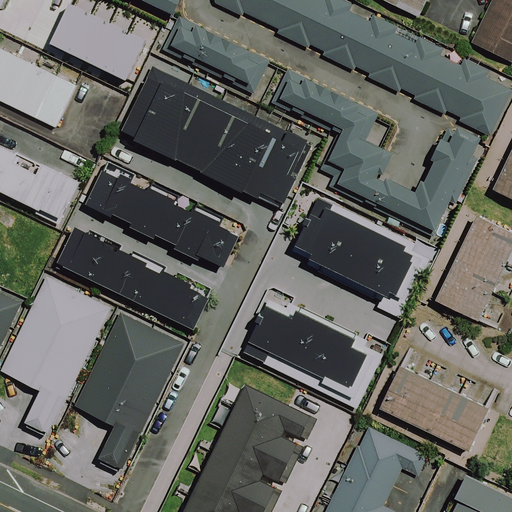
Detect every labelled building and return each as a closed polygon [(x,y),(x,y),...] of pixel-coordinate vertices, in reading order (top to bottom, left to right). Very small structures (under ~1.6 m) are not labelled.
[(65,0),(10,0),(1,19),(45,40),(65,0)] [(190,0),(151,0),(183,16),(190,0)] [(242,0),(501,127),(511,104),(511,72),(364,0),(242,0)] [(511,0),(494,0),(473,42),(511,61),(511,0)] [(166,31),(122,9),(106,41),(150,63),(166,31)] [(284,60),(195,16),(175,56),(264,100),(284,60)] [(83,85),(0,44),(0,99),(61,129),(83,85)] [(387,112),(299,69),(283,102),(350,135),(337,162),(354,171),(344,191),(439,237),(484,145),(458,132),(430,190),(383,167),(395,143),(377,134),(387,112)] [(311,147),(159,72),(129,132),(281,207),(311,147)] [(91,178),(0,133),(0,188),(69,222),(91,178)] [(511,157),(496,187),(511,195),(511,157)] [(247,230),(120,167),(98,211),(226,273),(247,230)] [(428,250),(330,202),(301,261),(399,309),(428,250)] [(511,274),(511,226),(483,212),(439,297),(488,322),(511,274)] [(29,222),(18,243),(13,241),(2,265),(7,268),(1,280),(27,292),(54,234),(29,222)] [(223,291),(92,226),(72,266),(204,331),(223,291)] [(121,309),(56,277),(10,372),(74,403),(121,309)] [(0,362),(31,300),(0,285),(0,362)] [(382,350),(277,299),(252,351),(356,402),(382,350)] [(187,342),(121,309),(75,402),(141,435),(187,342)] [(498,410),(411,366),(390,408),(476,452),(498,410)] [(279,511),(324,425),(253,389),(189,511),(279,511)] [(430,456),(373,426),(328,511),(395,511),(384,506),(404,468),(419,476),(430,456)] [(511,511),(511,491),(475,473),(454,511),(511,511)]
